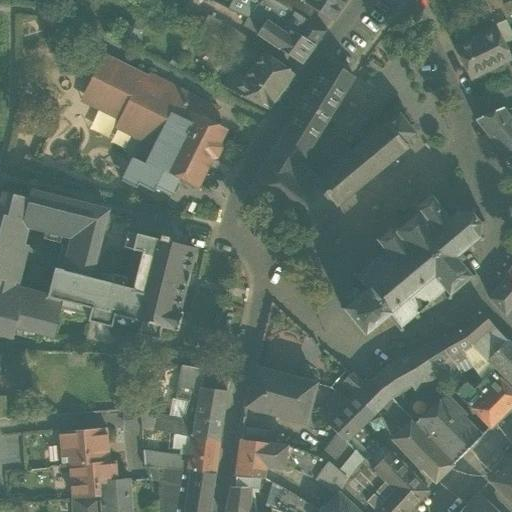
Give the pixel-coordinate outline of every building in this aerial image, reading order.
[(257,0),(232,0),(228,9),(247,18),(251,12),(254,7),(257,0)] [(283,6),(271,0),(257,0),(254,7),(286,25),(295,13),(283,6)] [(305,3),(300,0),(286,0),(283,6),(295,13),(307,20),(313,9),(305,3)] [(307,0),(305,3),(313,9),(332,21),(346,0),(307,0)] [(511,0),(503,4),(508,15),(511,13),(511,0)] [(267,19),(251,12),(247,18),(243,25),(301,64),(314,45),(287,27),(283,33),(265,21),(267,19)] [(307,20),(295,13),(286,25),(285,26),(287,27),(314,45),(324,31),(307,20)] [(235,31),(208,16),(201,27),(228,43),(235,31)] [(495,28),(454,48),(469,79),(510,59),(495,28)] [(293,74),(263,54),(245,79),(232,71),(222,85),(268,109),(293,74)] [(168,101),(144,89),(149,78),(103,55),(84,92),(99,99),(97,103),(121,115),(119,119),(133,127),(131,131),(164,147),(184,109),(212,123),(219,109),(175,88),(168,101)] [(329,62),(304,102),(328,117),(353,77),(329,62)] [(304,102),(271,156),(310,187),(315,182),(319,179),(299,163),(328,117),(304,102)] [(212,123),(184,109),(164,147),(155,166),(196,187),(211,158),(215,156),(220,148),(218,143),(225,129),(212,123)] [(511,123),(502,109),(475,120),(502,156),(511,148),(511,123)] [(319,179),(315,182),(336,207),(407,148),(403,144),(415,134),(399,114),(387,124),(386,123),(319,179)] [(511,148),(502,156),(511,167),(511,148)] [(310,187),(271,156),(252,187),(308,231),(336,207),(315,182),(310,187)] [(54,268),(47,297),(62,302),(60,309),(89,317),(87,321),(111,327),(112,323),(138,330),(137,335),(158,340),(161,327),(172,330),(172,329),(177,331),(182,312),(179,312),(195,249),(167,241),(168,238),(160,236),(159,239),(127,232),(122,248),(142,253),(133,289),(124,286),(126,279),(125,277),(113,274),(111,275),(110,283),(90,278),(107,211),(30,191),(28,198),(22,226),(27,227),(71,238),(64,270),(54,268)] [(22,226),(28,198),(4,192),(0,206),(0,334),(13,338),(15,327),(53,336),(60,309),(62,302),(47,297),(23,291),(21,296),(3,292),(5,283),(13,285),(27,227),(22,226)] [(427,198),(418,206),(415,204),(414,207),(416,208),(415,215),(397,230),(390,229),(390,228),(387,228),(387,232),(378,239),(376,238),(375,241),(377,241),(386,251),(373,262),(370,259),(368,261),(370,264),(357,275),(355,272),(352,274),(365,289),(359,295),(355,291),(351,290),(348,293),(347,298),(351,301),(341,309),(363,335),(386,315),(401,332),(403,330),(401,327),(414,316),(416,319),(419,317),(416,314),(430,303),(432,306),(434,304),(432,301),(444,290),(447,294),(447,299),(450,299),(450,295),(469,279),(475,279),(475,276),(472,276),(486,264),(473,250),(473,249),(470,245),(477,239),(482,242),(483,239),(478,236),(479,226),(485,224),(484,221),(478,222),(472,215),(474,209),(472,208),(469,213),(459,211),(456,207),(452,208),(445,198),(437,205),(430,196),(430,194),(427,194),(427,198)] [(511,287),(504,280),(489,299),(511,322),(511,287)] [(479,311),(456,331),(471,347),(494,327),(479,311)] [(471,347),(456,331),(436,341),(450,359),(462,352),(471,347)] [(450,359),(436,341),(419,349),(435,370),(439,375),(454,364),(450,359)] [(511,346),(506,341),(485,361),(490,366),(491,365),(511,386),(511,346)] [(485,361),(471,347),(462,352),(479,378),(490,366),(485,361)] [(419,349),(388,365),(374,379),(391,398),(435,370),(419,349)] [(454,364),(439,375),(447,385),(461,373),(454,364)] [(232,370),(204,365),(203,370),(200,387),(227,391),(232,370)] [(203,370),(181,366),(175,399),(189,402),(186,421),(194,423),(200,387),(203,370)] [(316,383),(255,366),(244,407),(306,424),(316,383)] [(511,391),(491,371),(473,389),(465,382),(455,393),(489,428),(511,405),(511,391)] [(391,398),(374,379),(367,385),(351,372),(342,382),(356,395),(356,394),(360,397),(374,413),(391,398)] [(227,391),(200,387),(194,423),(191,438),(219,441),(227,391)] [(350,406),(347,403),(347,402),(336,392),(316,415),(327,423),(337,433),(354,451),(355,450),(361,456),(373,445),(357,429),(365,421),(350,406)] [(347,402),(347,403),(350,406),(360,397),(356,394),(356,395),(347,402)] [(374,413),(360,397),(350,406),(365,421),(374,413)] [(481,436),(443,397),(415,423),(454,463),(481,436)] [(156,409),(141,407),(143,429),(153,431),(155,416),(156,409)] [(125,411),(126,426),(139,425),(138,409),(125,411)] [(186,421),(155,416),(153,431),(191,438),(194,423),(186,421)] [(453,465),(410,421),(393,439),(435,483),(453,465)] [(269,431),(242,427),(241,440),(268,444),(269,431)] [(109,462),(106,428),(58,432),(61,467),(109,463),(109,462)] [(354,451),(337,433),(319,457),(324,459),(329,463),(338,471),(354,451)] [(191,438),(188,456),(143,450),(144,467),(145,467),(147,467),(190,471),(215,474),(219,441),(191,438)] [(268,444),(241,440),(236,476),(260,478),(264,478),(265,465),(283,468),(283,467),(286,446),(268,444)] [(313,454),(286,446),(283,467),(306,475),(313,454)] [(354,451),(338,471),(346,478),(363,459),(361,456),(355,450),(354,451)] [(408,511),(428,491),(390,452),(374,468),(373,469),(385,481),(363,507),(364,508),(367,511),(408,511)] [(319,457),(313,454),(306,475),(316,478),(329,463),(324,459),(319,457)] [(363,459),(346,478),(339,494),(359,511),(360,511),(364,508),(363,507),(362,507),(385,481),(373,469),(374,468),(364,458),(363,459)] [(115,461),(109,462),(109,463),(61,467),(61,468),(69,467),(71,500),(100,497),(99,483),(117,482),(115,461)] [(338,471),(329,463),(316,478),(337,494),(338,493),(339,494),(346,478),(338,471)] [(511,469),(506,464),(488,482),(511,504),(511,469)] [(183,511),(190,471),(147,467),(150,479),(160,481),(158,494),(162,494),(160,503),(161,511),(183,511)] [(208,511),(215,474),(190,471),(183,511),(208,511)] [(260,478),(236,476),(234,487),(249,487),(259,487),(260,478)] [(117,482),(99,483),(100,497),(100,511),(131,511),(129,480),(117,482)] [(234,487),(230,487),(225,511),(247,511),(248,508),(249,487),(234,487)] [(282,489),(273,488),(268,503),(269,503),(269,507),(271,507),(271,508),(276,510),(282,489)] [(286,511),(293,495),(282,489),(276,510),(281,511),(286,511)] [(359,511),(339,494),(338,493),(337,494),(321,511),(359,511)] [(495,511),(477,494),(459,511),(495,511)] [(320,511),(293,495),(286,511),(320,511)] [(100,511),(100,497),(71,500),(71,511),(100,511)]
